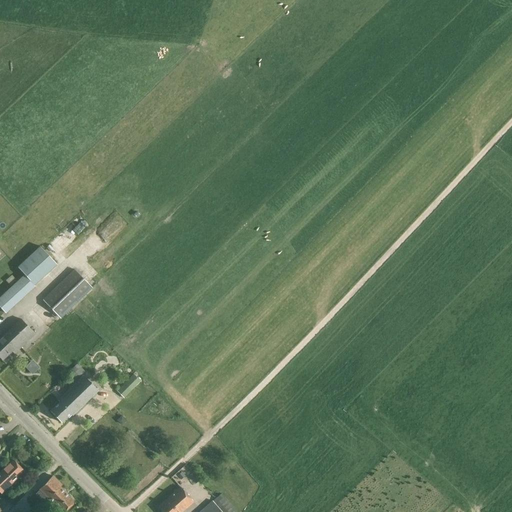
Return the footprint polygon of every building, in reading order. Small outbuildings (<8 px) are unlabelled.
[(63,235),(70,242),(83,228),(76,221),(63,235)] [(19,266),(17,267),(25,275),(34,285),(57,264),(40,246),(19,266)] [(74,269),(42,300),(60,319),(92,288),(74,269)] [(0,292),(9,285),(0,275),(0,292)] [(3,295),(0,297),(0,307),(5,313),(13,306),(3,295)] [(0,339),(0,357),(2,360),(12,351),(15,353),(35,334),(22,319),(1,339),(0,339)] [(24,366),(31,373),(38,367),(32,360),(24,366)] [(79,376),(79,377),(85,371),(77,364),(72,369),(75,372),(79,376)] [(71,376),(69,377),(73,381),(79,376),(75,372),(71,376)] [(133,374),(116,391),(124,398),(141,381),(133,374)] [(60,402),(50,410),(61,422),(70,414),(72,415),(86,402),(85,401),(91,395),(92,396),(98,390),(85,376),(59,401),(60,402)] [(0,474),(0,490),(2,492),(25,471),(15,461),(0,474)] [(63,511),(74,502),(60,487),(62,485),(53,477),(40,489),(63,511)] [(163,511),(181,511),(193,502),(180,487),(158,506),(163,511)] [(237,511),(221,493),(199,511),(237,511)]
